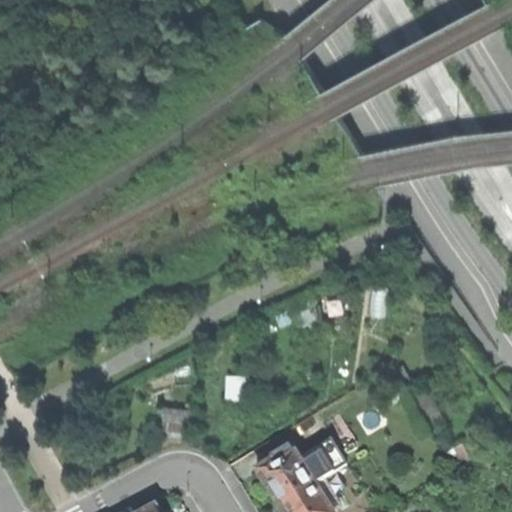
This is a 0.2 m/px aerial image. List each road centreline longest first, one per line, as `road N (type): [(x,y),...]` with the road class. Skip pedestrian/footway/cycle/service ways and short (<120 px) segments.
road 1 (residential): [(319,0),(511,302)]
road 2 (residential): [(91,511),(185,469),(201,477),(223,511)]
road 3 (residential): [(511,125),(434,0)]
